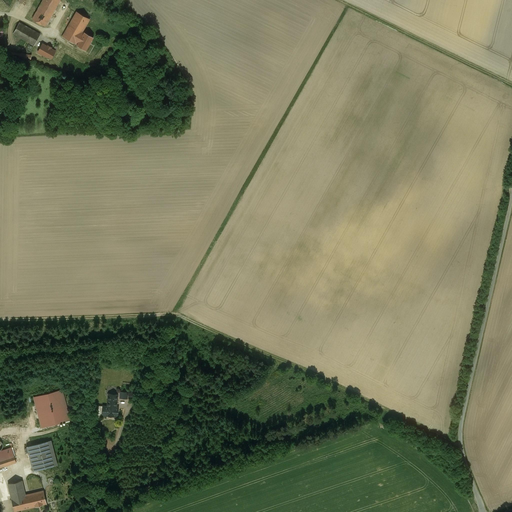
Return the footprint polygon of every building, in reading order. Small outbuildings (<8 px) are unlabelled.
[(43,0),(32,19),(45,26),(59,0),(43,0)] [(76,44),(83,31),(90,19),(77,12),(63,37),(76,44)] [(40,35),(19,23),(13,34),(34,45),(40,35)] [(76,44),(77,45),(84,32),(83,31),(76,44)] [(93,38),(84,32),(77,45),(86,51),(93,38)] [(55,51),(41,44),(36,53),(50,61),(55,51)] [(31,57),(11,54),(11,59),(30,62),(31,57)] [(62,390),(34,397),(42,427),(70,420),(62,390)] [(111,394),(109,393),(107,407),(116,407),(118,394),(116,394),(115,392),(112,392),(111,394)] [(118,417),(118,408),(116,407),(107,407),(103,406),(102,415),(118,417)] [(57,465),(51,440),(27,447),(33,471),(57,465)] [(0,467),(16,463),(12,448),(0,452),(0,467)] [(26,496),(22,481),(8,484),(15,511),(47,503),(44,491),(26,496)]
